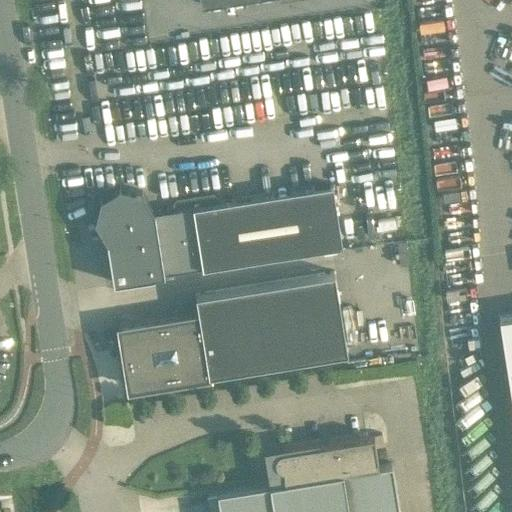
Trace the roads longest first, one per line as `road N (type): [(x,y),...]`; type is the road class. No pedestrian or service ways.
road 1 (unclassified): [(0,463),(30,458),(54,435),(62,393),(0,0)]
road 2 (unknown): [(511,476),(490,282),(473,0)]
road 3 (unknown): [(301,0),(207,17),(180,16),(168,0)]
